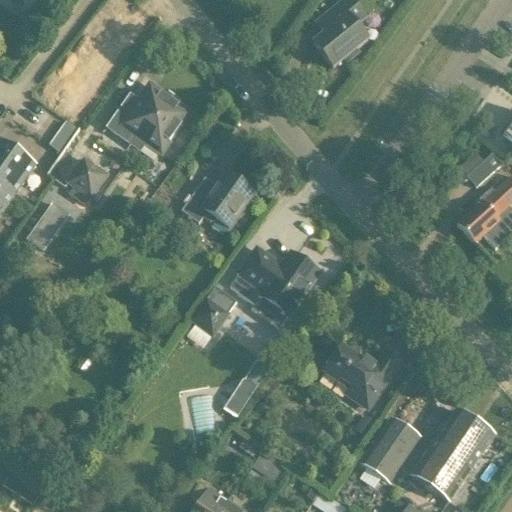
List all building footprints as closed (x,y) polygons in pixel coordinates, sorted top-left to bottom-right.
[(312,47),(332,71),(344,62),(346,65),(358,56),(355,52),(367,43),(355,28),(365,20),(348,0),(346,0),(321,21),(330,32),(312,47)] [(85,42),(79,51),(87,57),(80,66),(97,78),(93,83),(105,92),(122,69),(110,61),(114,55),(127,38),(101,20),(85,42)] [(127,145),(134,136),(160,155),(187,117),(149,90),(130,116),(121,110),(106,130),(127,145)] [(51,144),(62,152),(76,132),(65,125),(51,144)] [(511,125),(502,139),(504,141),(504,140),(511,146),(511,125)] [(0,145),(0,218),(35,170),(0,145)] [(491,156),(466,179),(476,190),(501,167),(491,156)] [(90,203),(109,177),(83,159),(64,185),(90,203)] [(214,225),(216,222),(228,231),(251,195),(225,176),(214,192),(210,192),(201,186),(180,215),(198,227),(203,221),(210,226),(214,225)] [(469,215),(456,228),(474,247),(483,239),(495,252),(511,236),(511,215),(508,210),(511,206),(511,178),(494,195),(490,191),(467,213),(469,215)] [(36,228),(53,240),(69,217),(52,205),(36,228)] [(290,256),(280,270),(256,253),(238,278),(263,295),(260,299),(260,300),(256,306),(255,311),(256,316),(261,320),(267,319),(271,316),(276,311),(287,319),(318,276),(290,256)] [(212,341),(230,316),(205,299),(188,323),(212,341)] [(341,350),(324,375),(337,384),(335,387),(347,395),(349,392),(357,397),(353,402),(367,411),(399,365),(386,355),(374,373),(341,350)] [(268,372),(257,365),(245,383),(256,390),(268,372)] [(259,399),(265,404),(278,386),(272,382),(259,399)] [(456,413),(410,479),(448,505),(494,439),(456,413)] [(364,416),(354,431),(365,438),(374,423),(364,416)] [(390,422),(359,466),(389,487),(419,441),(390,422)] [(242,444),(238,450),(252,459),(256,454),(242,444)] [(265,463),(260,476),(277,482),(282,470),(265,463)] [(221,511),(227,503),(199,485),(180,511),(221,511)] [(319,494),(313,491),(307,500),(313,503),(319,494)] [(313,508),(319,511),(324,511),(331,502),(321,496),(313,508)] [(37,506),(46,511),(53,511),(57,506),(43,497),(37,506)] [(221,511),(239,511),(227,503),(221,511)]
